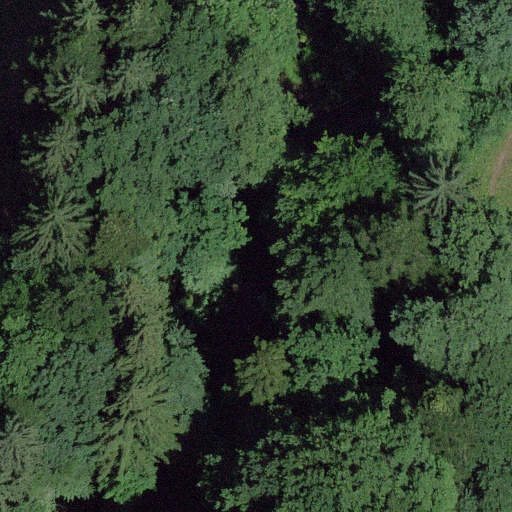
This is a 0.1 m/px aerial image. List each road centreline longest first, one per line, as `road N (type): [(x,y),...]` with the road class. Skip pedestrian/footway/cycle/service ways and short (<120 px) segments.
road 1 (track): [(511,29),(430,95),(325,140),(248,144),(213,120),(124,11),(88,0)]
road 2 (track): [(47,0),(32,3),(19,41),(43,300),(19,399),(0,433)]
